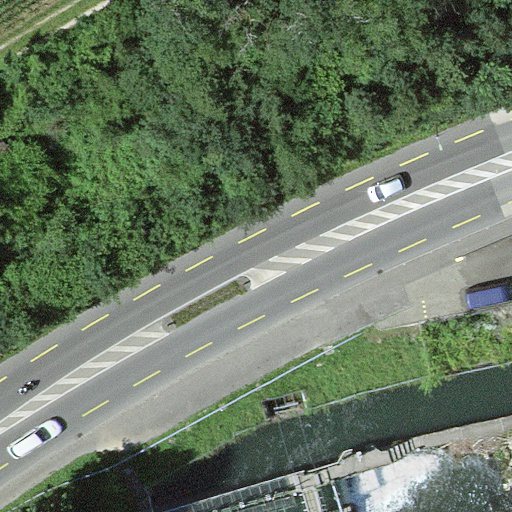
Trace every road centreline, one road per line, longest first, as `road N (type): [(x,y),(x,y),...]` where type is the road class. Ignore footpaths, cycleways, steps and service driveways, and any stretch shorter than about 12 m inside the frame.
road 1 (primary): [(0,426),(59,382),(191,307),(511,158)]
road 2 (track): [(0,67),(104,0)]
